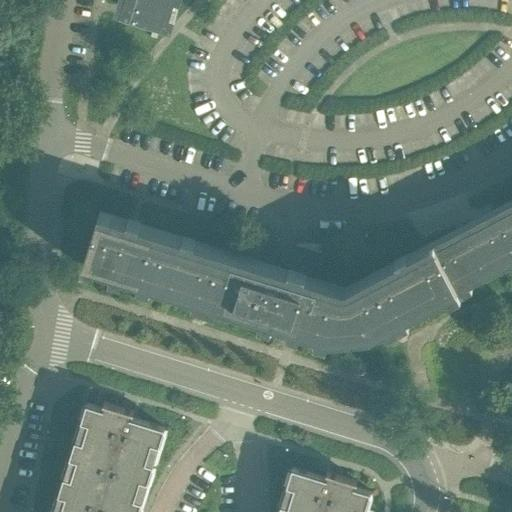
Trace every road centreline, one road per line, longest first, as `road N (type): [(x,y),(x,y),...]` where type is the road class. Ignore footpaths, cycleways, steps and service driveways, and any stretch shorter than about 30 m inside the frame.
road 1 (residential): [(424,511),(422,467),(395,444),(46,334)]
road 2 (residential): [(46,334),(39,275),(44,154),(63,0)]
road 3 (residential): [(0,488),(20,389),(46,334)]
